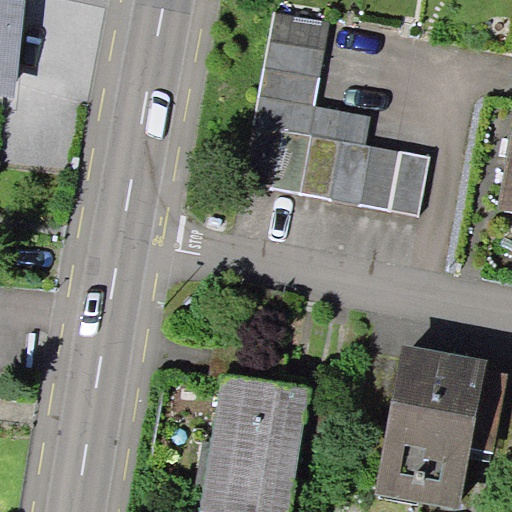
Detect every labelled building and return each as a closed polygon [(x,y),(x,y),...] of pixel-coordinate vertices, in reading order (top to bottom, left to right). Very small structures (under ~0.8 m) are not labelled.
[(418,220),(427,161),(361,151),(366,121),(318,114),(333,20),(275,11),(246,193),(418,220)] [(20,14),(0,12),(0,106),(11,108),(20,14)] [(511,160),(499,223),(511,225),(511,160)] [(457,511),(482,372),(397,358),(370,508),(390,511),(457,511)] [(285,511),(304,403),(218,388),(196,511),(285,511)]
